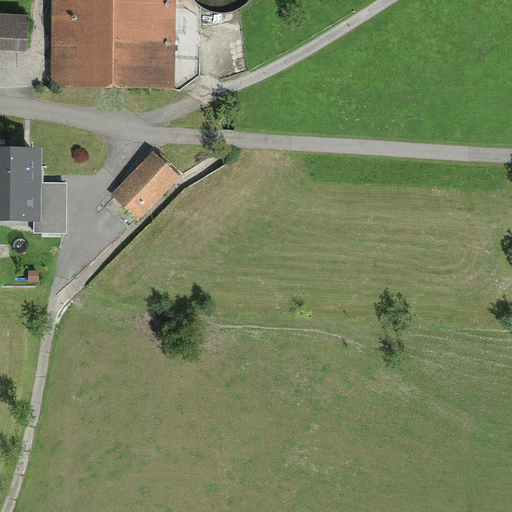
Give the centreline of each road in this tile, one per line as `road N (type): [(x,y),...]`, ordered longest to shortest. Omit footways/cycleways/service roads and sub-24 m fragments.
road 1 (unclassified): [(0,111),(137,136),(511,156)]
road 2 (track): [(387,0),(290,61),(137,136),(93,223)]
